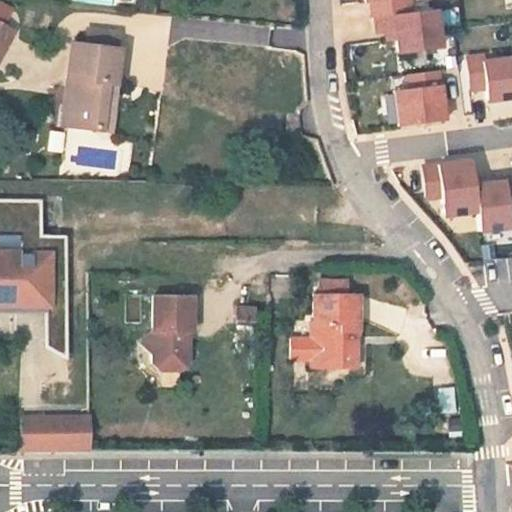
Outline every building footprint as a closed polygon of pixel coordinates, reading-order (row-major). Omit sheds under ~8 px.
[(408,0),(363,0),(367,35),(389,33),(392,64),(424,61),(423,50),(440,48),(435,7),(409,10),(408,0)] [(0,63),(17,32),(0,22),(0,63)] [(79,36),(76,52),(110,57),(112,40),(79,36)] [(67,51),(60,99),(56,133),(93,137),(99,89),(109,91),(113,58),(110,57),(76,52),(67,51)] [(482,88),(484,105),(511,100),(511,52),(462,60),(467,91),(482,88)] [(401,71),(402,88),(390,89),(391,125),(442,122),(440,70),(401,71)] [(104,138),(109,91),(99,89),(93,137),(104,138)] [(467,157),(418,163),(422,201),(437,199),(439,217),(474,213),(476,233),(508,229),(502,177),(470,181),(467,157)] [(0,314),(36,314),(36,304),(54,304),(54,247),(29,247),(29,212),(0,212),(0,314)] [(315,290),(346,290),(346,277),(315,277),(315,290)] [(333,305),(334,292),(321,291),(321,304),(315,304),(315,336),(313,336),(313,350),(290,350),(290,369),(311,369),(311,372),(337,372),(343,380),(356,380),(356,346),(359,344),(360,305),(348,305),(333,305)] [(348,292),(334,292),(333,305),(348,305),(348,292)] [(187,354),(185,345),(185,339),(191,339),(191,305),(153,304),(152,340),(140,349),(152,363),(152,373),(159,381),(178,381),(187,373),(187,354)] [(235,304),(234,319),(252,321),(254,306),(235,304)] [(63,308),(44,308),(44,348),(64,348),(63,308)] [(337,372),(311,372),(311,380),(343,380),(337,372)] [(88,414),(21,414),(21,451),(88,451),(88,414)]
